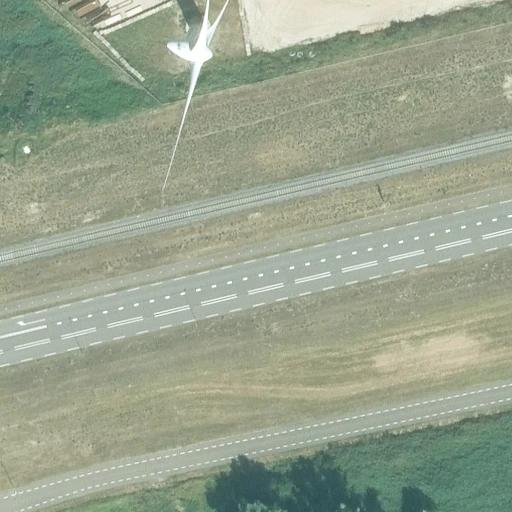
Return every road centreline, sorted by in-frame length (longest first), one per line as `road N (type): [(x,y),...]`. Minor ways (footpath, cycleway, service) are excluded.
road 1 (unclassified): [(0,351),(511,229)]
road 2 (unclassified): [(0,507),(122,472),(511,395)]
